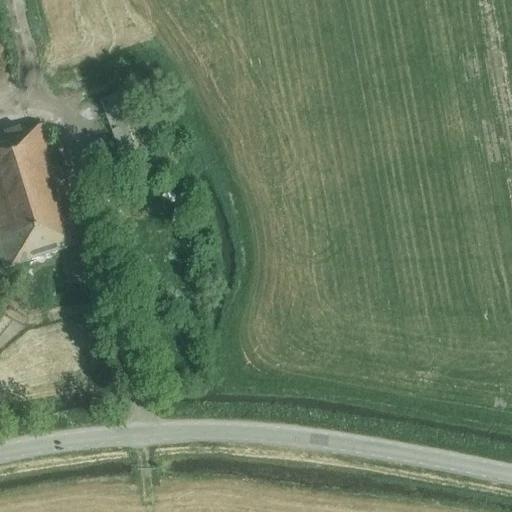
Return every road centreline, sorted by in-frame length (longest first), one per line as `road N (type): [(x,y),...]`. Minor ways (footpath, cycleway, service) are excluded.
road 1 (tertiary): [(0,454),(215,431),(355,445),(511,475)]
road 2 (track): [(15,0),(34,107),(54,110)]
